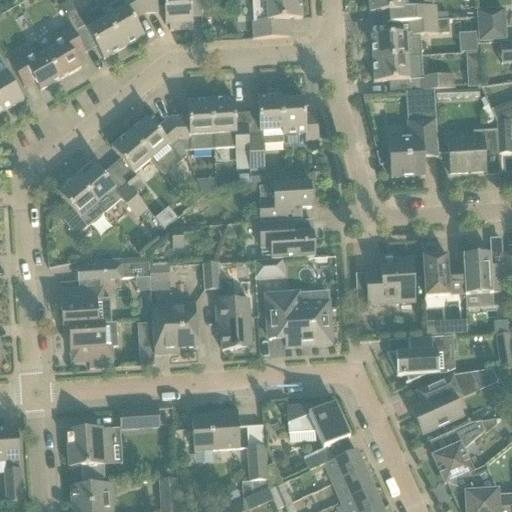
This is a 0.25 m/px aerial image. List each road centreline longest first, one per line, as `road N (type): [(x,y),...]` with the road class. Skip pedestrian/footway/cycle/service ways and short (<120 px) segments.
road 1 (residential): [(33,393),(20,207),(35,171),(171,58),(335,50)]
road 2 (residential): [(416,511),(351,378),(33,393)]
road 3 (residential): [(511,211),(388,216),(367,195),(357,165),(335,50)]
